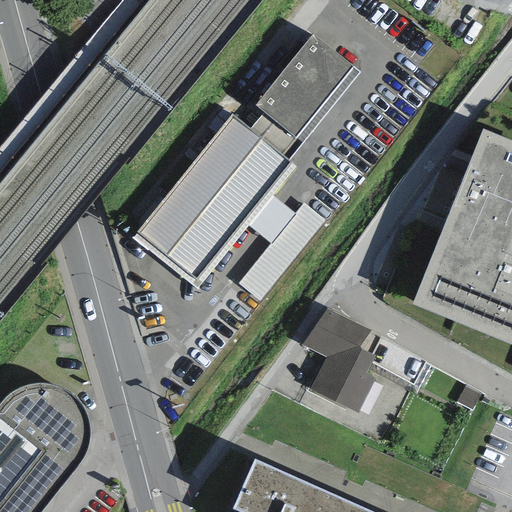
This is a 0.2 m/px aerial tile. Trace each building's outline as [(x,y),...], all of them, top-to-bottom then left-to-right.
[(241,127),(288,165),(360,78),(313,39),(241,127)] [(288,165),(241,127),(232,119),(132,240),(196,292),(296,171),(288,165)] [(511,148),(482,137),(412,312),(511,351),(511,148)] [(371,334),(325,310),(304,349),(326,361),(310,391),(358,417),(375,384),(366,379),(376,360),(361,352),(371,334)] [(22,393),(10,402),(0,413),(0,511),(43,511),(88,455),(89,427),(84,414),(66,394),(52,389),(37,389),(22,393)] [(360,511),(258,466),(235,511),(360,511)]
